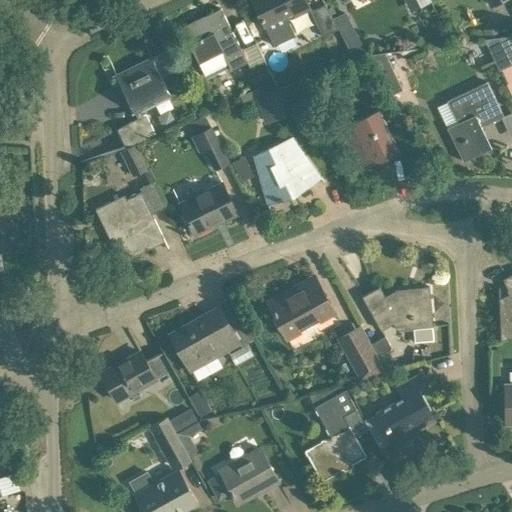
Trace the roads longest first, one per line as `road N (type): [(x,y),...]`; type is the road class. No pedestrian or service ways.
road 1 (residential): [(59,323),(90,320),(375,220)]
road 2 (residential): [(472,482),(467,235)]
road 3 (unclassified): [(59,323),(53,118)]
road 4 (residential): [(375,220),(422,193),(511,194)]
road 5 (unclassified): [(48,511),(47,373)]
